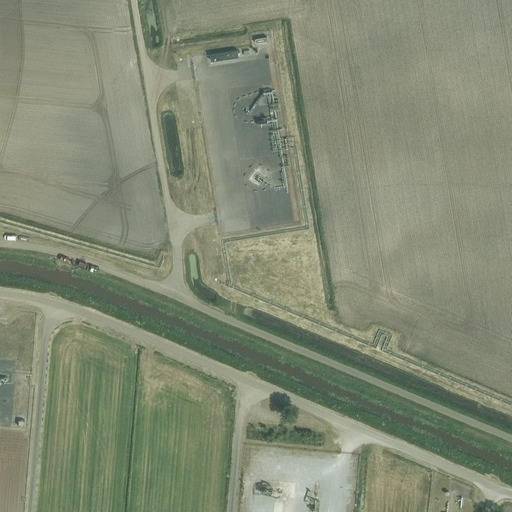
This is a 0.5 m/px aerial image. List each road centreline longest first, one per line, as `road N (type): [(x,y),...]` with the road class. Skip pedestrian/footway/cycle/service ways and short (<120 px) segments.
road 1 (unclassified): [(0,243),(50,250),(132,278),(511,439)]
road 2 (track): [(48,301),(31,511)]
road 3 (track): [(243,379),(232,511)]
